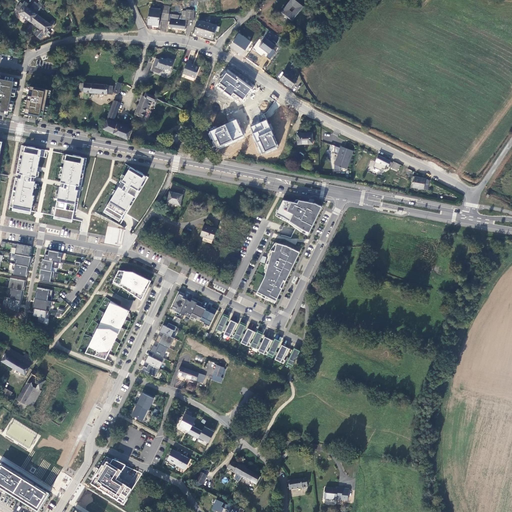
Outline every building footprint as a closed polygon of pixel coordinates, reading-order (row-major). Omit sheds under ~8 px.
[(293,0),(290,0),(281,13),(292,21),(303,7),(293,0)] [(23,2),(18,9),(21,12),(21,13),(32,22),(37,15),(38,14),(43,8),(36,2),(31,9),(29,7),(29,6),(30,4),(27,1),(25,4),(23,2)] [(170,7),(169,12),(178,10),(182,10),(182,9),(185,9),(183,4),(170,7)] [(161,21),(168,21),(169,14),(169,12),(170,7),(170,6),(162,5),(161,21)] [(161,9),(149,7),(147,25),(152,26),(151,27),(158,28),(161,9)] [(193,20),(194,10),(186,9),(186,10),(185,16),(182,15),(181,19),(186,20),(193,20)] [(42,11),(38,16),(52,27),(56,23),(42,11)] [(168,27),(184,29),(186,20),(181,19),(182,15),(169,14),(168,21),(168,27)] [(49,31),(52,27),(38,16),(37,15),(32,22),(33,22),(28,29),(31,31),(35,25),(40,29),(36,35),(42,39),(45,36),(48,37),(49,37),(51,35),(51,33),(49,31)] [(217,25),(203,21),(198,19),(193,33),(212,40),(217,25)] [(232,42),(245,50),(251,41),(238,33),(232,42)] [(272,49),(276,45),(272,42),(267,38),(260,47),(269,54),(272,49)] [(276,51),(272,49),(269,54),(266,57),(270,59),(276,51)] [(170,73),(176,60),(169,57),(167,58),(162,56),(161,58),(158,57),(153,70),(161,72),(165,70),(166,69),(167,69),(168,72),(170,73)] [(188,61),(183,73),(188,75),(188,74),(197,77),(200,69),(192,65),(193,63),(188,61)] [(228,96),(241,105),(253,88),(227,69),(216,87),(228,96)] [(298,79),(292,75),(287,72),(281,80),(291,88),(298,79)] [(0,109),(8,111),(15,82),(0,78),(0,109)] [(84,83),(84,92),(111,94),(111,86),(106,85),(102,85),(84,83)] [(25,114),(43,118),(48,89),(30,86),(25,114)] [(157,98),(146,93),(144,96),(142,96),(133,117),(136,118),(137,114),(142,116),(146,107),(148,107),(152,99),(155,101),(157,98)] [(108,116),(114,119),(120,103),(114,100),(108,116)] [(107,120),(103,129),(127,138),(132,129),(107,120)] [(217,150),(244,138),(236,120),(210,133),(217,150)] [(278,147),(266,120),(263,121),(251,127),(262,154),(278,147)] [(312,133),(297,133),(298,145),(313,144),(312,133)] [(340,168),(345,168),(346,168),(352,152),(340,147),(340,149),(331,144),(330,145),(334,146),(334,153),(338,155),(335,164),(334,164),(334,170),(340,170),(340,168)] [(18,179),(12,210),(31,214),(31,211),(34,196),(32,196),(34,182),(33,181),(34,177),(35,177),(41,150),(25,147),(20,174),(22,175),(21,179),(18,179)] [(54,216),(54,219),(72,222),(73,219),(74,214),(78,191),(74,190),(75,186),(78,186),(84,158),(66,155),(60,182),(64,183),(63,188),(60,187),(54,216)] [(391,161),(377,156),(369,183),(372,185),(377,168),(386,171),(388,166),(397,171),(400,165),(397,163),(394,162),(393,163),(390,162),(391,161)] [(118,188),(103,213),(119,222),(123,214),(134,197),(126,193),(130,187),(136,192),(145,177),(130,168),(121,182),(125,184),(121,190),(118,188)] [(424,179),(412,177),(409,187),(427,190),(429,181),(424,179)] [(252,226),(174,185),(148,225),(235,268),(252,226)] [(296,204),(282,201),(275,215),(288,223),(296,229),(302,233),(308,235),(321,207),(313,203),(297,200),(296,204)] [(279,246),(299,253),(302,248),(296,244),(299,238),(302,233),(296,229),(292,235),(290,241),(283,238),(279,246)] [(29,256),(31,246),(17,244),(15,253),(29,256)] [(279,246),(275,244),(266,260),(266,268),(255,296),(276,304),(300,254),(299,253),(279,246)] [(45,259),(61,262),(62,257),(59,256),(59,252),(47,250),(45,259)] [(29,256),(15,253),(14,260),(16,260),(16,264),(29,266),(31,257),(29,256)] [(28,271),(29,266),(16,264),(13,263),(12,269),(15,270),(14,275),(26,277),(27,271),(28,271)] [(54,277),(55,272),(41,269),(40,275),(41,275),(40,280),(50,282),(51,277),(54,277)] [(113,281),(140,299),(150,280),(131,271),(118,270),(113,281)] [(11,288),(24,291),(25,287),(24,287),(24,285),(25,285),(26,281),(10,278),(8,288),(11,288)] [(21,300),(22,300),(23,295),(24,295),(24,291),(11,288),(10,294),(11,294),(11,298),(21,300)] [(52,296),(53,290),(37,288),(36,291),(37,292),(36,298),(48,300),(48,296),(52,296)] [(171,309),(180,313),(187,300),(183,298),(185,295),(180,292),(171,309)] [(18,312),(21,300),(11,298),(7,297),(6,302),(8,304),(7,307),(15,311),(18,312)] [(48,300),(36,298),(35,298),(33,308),(35,308),(47,311),(47,307),(50,307),(51,301),(48,300)] [(191,302),(187,300),(180,313),(190,318),(191,316),(198,301),(192,298),(191,302)] [(109,301),(85,352),(105,358),(107,356),(128,310),(109,301)] [(202,303),(198,301),(191,316),(197,319),(198,317),(201,319),(206,309),(201,307),(202,303)] [(47,311),(35,308),(33,316),(38,317),(38,319),(44,322),(44,318),(47,318),(49,311),(47,311)] [(63,311),(65,311),(65,309),(58,308),(57,311),(50,310),(49,315),(62,317),(63,311)] [(206,309),(201,319),(200,322),(209,326),(216,310),(211,308),(209,311),(206,309)] [(223,330),(225,331),(228,326),(226,325),(229,318),(223,315),(216,329),(222,332),(223,330)] [(233,337),(234,336),(232,335),(238,324),(231,320),(228,326),(225,331),(224,334),(233,338),(233,337)] [(164,333),(171,337),(174,331),(175,331),(177,327),(169,323),(167,327),(163,325),(160,331),(164,333)] [(240,338),(242,340),(245,334),(243,333),(246,326),(240,323),(234,336),(233,337),(239,340),(240,338)] [(250,347),(250,346),(251,344),(250,343),(255,332),(248,328),(245,334),(242,340),(241,342),(250,347)] [(257,347),(259,348),(262,343),(260,342),(263,335),(257,332),(251,344),(250,346),(256,349),(257,347)] [(168,348),(169,348),(174,338),(171,337),(164,333),(162,337),(158,335),(155,342),(159,343),(168,348)] [(267,355),(268,352),(267,351),(272,340),(265,337),(262,343),(259,348),(258,351),(267,355)] [(276,356),(278,352),(276,351),(281,341),(275,339),(268,352),(267,355),(273,358),(274,355),(276,356)] [(154,353),(163,358),(168,348),(159,343),(157,347),(153,345),(150,352),(154,353)] [(284,363),(285,361),(285,360),(284,360),(289,349),(282,345),(278,352),(276,356),(275,359),(284,363)] [(287,357),(285,360),(285,361),(288,362),(286,365),(292,367),(300,351),(294,348),(290,358),(287,357)] [(24,374),(34,359),(25,353),(22,357),(13,352),(8,349),(1,361),(24,374)] [(149,363),(159,368),(160,369),(163,362),(162,362),(164,358),(163,358),(154,353),(152,357),(149,356),(146,362),(149,363)] [(245,367),(233,362),(228,374),(240,378),(241,376),(246,378),(248,371),(244,370),(245,367)] [(156,376),(159,368),(149,363),(147,367),(144,366),(141,370),(151,375),(151,374),(156,376)] [(222,369),(216,366),(213,376),(218,378),(222,369)] [(204,376),(180,367),(177,375),(185,378),(202,384),(204,376)] [(25,383),(17,400),(29,407),(30,406),(44,380),(38,377),(37,377),(34,375),(35,372),(32,371),(25,383)] [(278,381),(256,371),(252,378),(258,381),(255,385),(264,389),(267,384),(275,388),(278,381)] [(7,400),(12,392),(0,386),(0,394),(2,396),(1,397),(7,400)] [(215,389),(209,399),(229,411),(236,400),(232,398),(235,394),(228,390),(225,395),(215,389)] [(149,410),(154,398),(143,393),(137,404),(149,410)] [(29,407),(17,400),(14,406),(26,412),(29,407)] [(149,410),(137,404),(132,415),(144,421),(149,410)] [(179,426),(189,431),(192,426),(196,419),(186,414),(179,426)] [(198,439),(202,431),(192,426),(189,431),(189,433),(194,435),(193,436),(198,439)] [(204,427),(202,431),(198,439),(206,442),(211,431),(204,427)] [(176,464),(182,454),(173,450),(167,459),(176,464)] [(176,465),(185,469),(190,459),(182,454),(176,464),(176,465)] [(106,457),(89,484),(122,504),(131,490),(114,480),(124,465),(106,457)] [(246,469),(232,462),(227,470),(241,478),(246,469)] [(1,464),(0,465),(0,489),(36,511),(38,511),(49,495),(1,464)] [(260,477),(246,469),(241,478),(256,486),(258,480),(260,477)] [(207,476),(200,473),(195,482),(202,486),(207,476)] [(288,481),(289,490),(308,487),(306,479),(288,481)] [(337,490),(324,489),(323,500),(335,501),(335,499),(348,500),(349,490),(337,489),(337,490)] [(217,511),(218,511),(222,511),(224,509),(226,509),(230,511),(233,504),(229,503),(228,505),(217,500),(212,510),(216,511),(217,511)]
